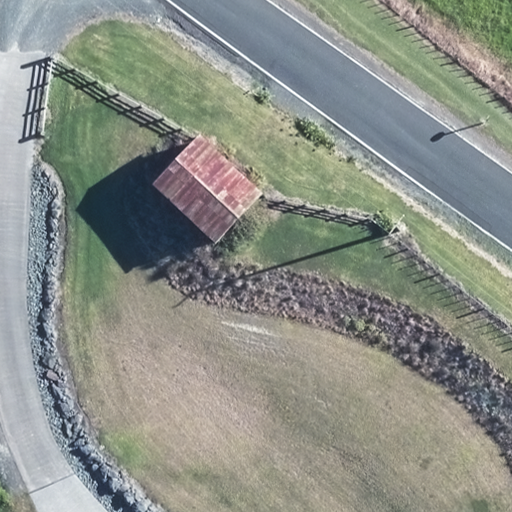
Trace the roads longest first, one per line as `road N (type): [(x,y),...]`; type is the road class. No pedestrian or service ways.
road 1 (unknown): [(16,0),(4,215),(12,318),(34,417),(73,511)]
road 2 (unclassified): [(511,219),(218,0)]
